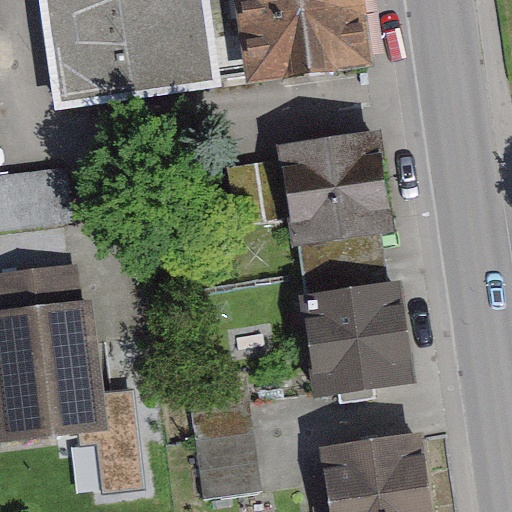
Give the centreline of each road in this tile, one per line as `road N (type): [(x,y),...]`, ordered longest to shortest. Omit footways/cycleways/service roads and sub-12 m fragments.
road 1 (secondary): [(444,0),(488,297)]
road 2 (secondary): [(488,297),(511,464)]
